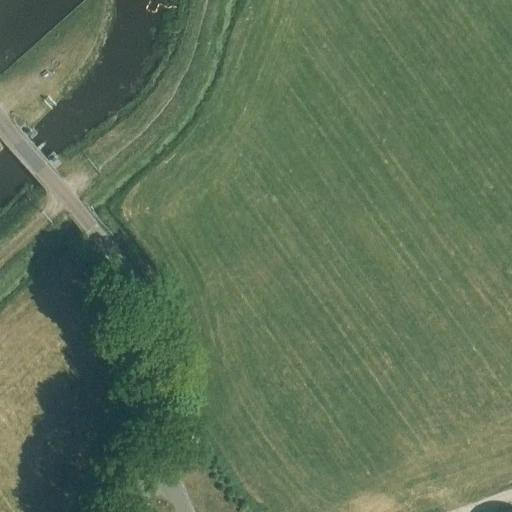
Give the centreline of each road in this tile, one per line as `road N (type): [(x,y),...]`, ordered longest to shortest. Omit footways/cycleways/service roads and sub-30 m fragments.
road 1 (unclassified): [(127,511),(154,389),(147,316),(105,246),(0,123)]
road 2 (track): [(199,0),(183,63),(147,113),(60,194)]
